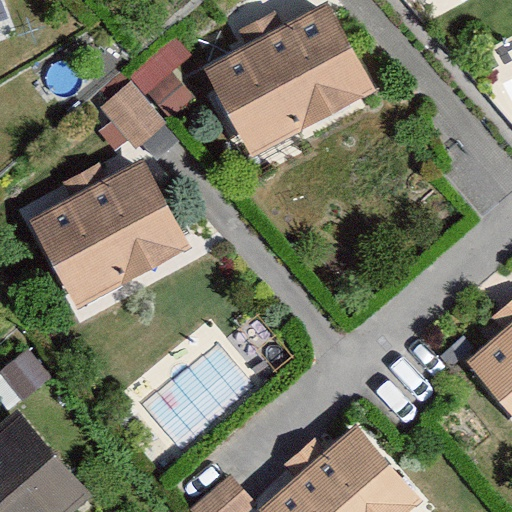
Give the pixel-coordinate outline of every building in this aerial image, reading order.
[(13,0),(0,0),(0,36),(23,28),(13,0)] [(341,2),(208,69),(255,161),(388,94),(341,2)] [(171,124),(133,79),(100,107),(139,151),(171,124)] [(173,145),(35,211),(84,313),(222,246),(173,145)] [(505,345),(470,376),(511,424),(511,305),(488,326),(505,345)] [(447,396),(470,376),(449,352),(426,372),(447,396)] [(16,414),(0,428),(0,511),(82,511),(94,502),(16,414)] [(432,511),(365,429),(329,458),(317,443),(283,471),(294,484),(261,511),(260,511),(432,511)] [(260,511),(261,511),(234,478),(192,511),(260,511)]
